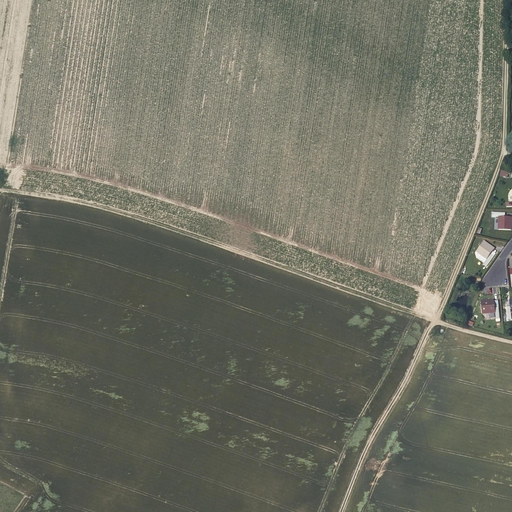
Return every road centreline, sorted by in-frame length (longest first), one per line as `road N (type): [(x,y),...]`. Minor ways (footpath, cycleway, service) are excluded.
road 1 (track): [(434,319),(132,216),(0,190)]
road 2 (track): [(434,319),(341,511)]
